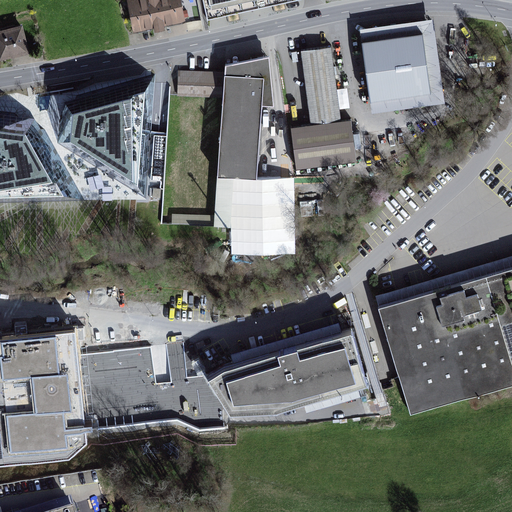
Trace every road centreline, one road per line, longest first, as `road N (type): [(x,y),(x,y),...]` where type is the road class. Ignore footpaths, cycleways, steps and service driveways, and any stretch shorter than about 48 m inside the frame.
road 1 (tertiary): [(0,79),(384,5),(511,11)]
road 2 (residential): [(511,102),(460,183),(312,306),(241,329),(128,323)]
